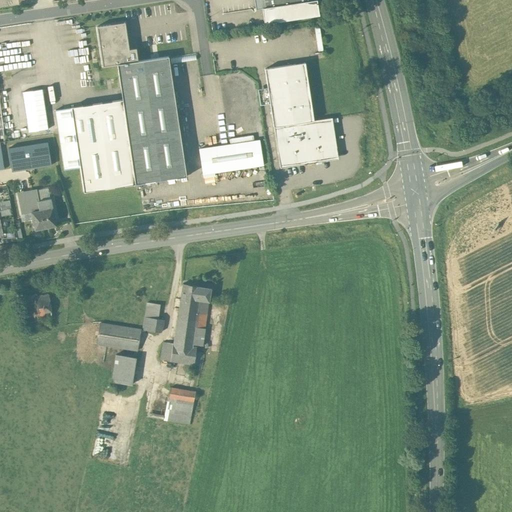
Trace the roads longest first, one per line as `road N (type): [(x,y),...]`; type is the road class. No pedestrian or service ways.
road 1 (tertiary): [(0,270),(376,205),(415,190)]
road 2 (secondary): [(415,190),(435,340),(438,511)]
road 3 (secondary): [(374,0),(415,190)]
road 4 (unclassified): [(0,22),(133,0)]
